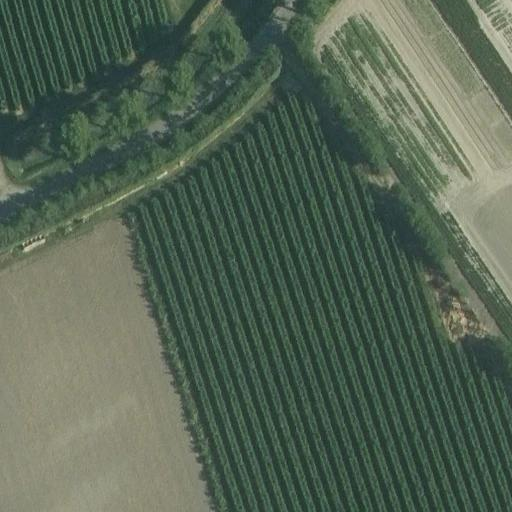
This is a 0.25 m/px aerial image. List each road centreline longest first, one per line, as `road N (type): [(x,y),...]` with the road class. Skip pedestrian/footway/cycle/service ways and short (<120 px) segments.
road 1 (track): [(274,32),(511,391)]
road 2 (unclassified): [(0,215),(139,150),(227,83),(305,0)]
